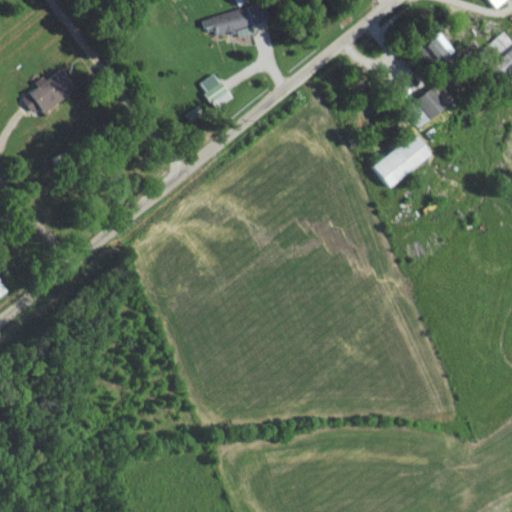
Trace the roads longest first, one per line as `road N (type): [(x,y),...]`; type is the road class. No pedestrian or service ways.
road 1 (residential): [(0,329),(406,0)]
road 2 (residential): [(184,180),(46,0)]
